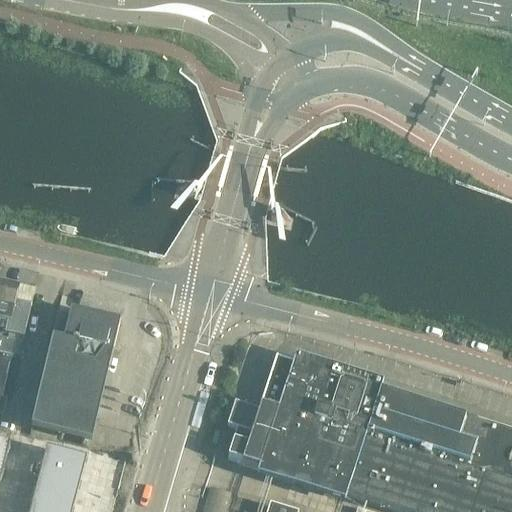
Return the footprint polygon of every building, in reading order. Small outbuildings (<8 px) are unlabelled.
[(19,289),(0,284),(0,321),(7,323),(4,335),(23,339),(31,305),(16,302),(19,289)] [(119,322),(70,311),(63,341),(52,339),(30,431),(91,445),(119,322)] [(9,341),(0,339),(0,355),(6,356),(9,341)] [(0,355),(0,403),(10,357),(6,356),(0,355)] [(511,511),(511,434),(379,392),(382,386),(330,369),(328,376),(293,365),(276,360),(260,412),(235,404),(227,428),(230,429),(252,436),(244,463),(243,466),(387,511),(511,511)] [(220,434),(215,432),(211,444),(216,446),(220,434)] [(0,483),(3,474),(9,448),(0,445),(0,483)] [(72,511),(86,461),(45,450),(28,511),(72,511)] [(226,511),(232,495),(210,489),(202,511),(226,511)] [(235,502),(234,503),(233,504),(233,505),(233,507),(234,509),(235,511),(237,511),(238,511),(240,511),(241,511),(243,510),(244,508),(244,506),(244,504),(243,503),(241,501),(240,501),(238,501),(236,501),(235,502)]
